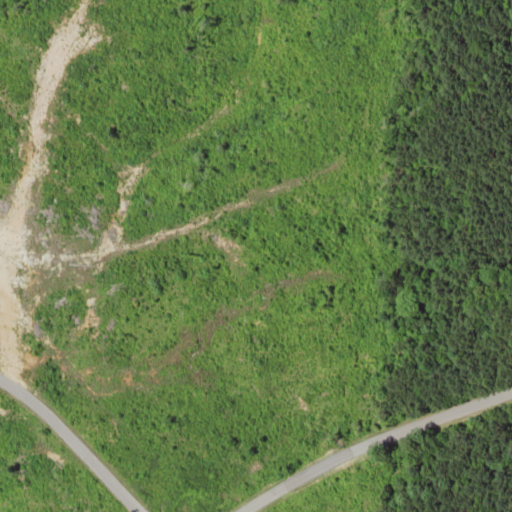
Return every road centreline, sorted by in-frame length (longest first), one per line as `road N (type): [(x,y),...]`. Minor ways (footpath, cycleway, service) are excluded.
road 1 (residential): [(320,511),(511,408)]
road 2 (residential): [(0,390),(129,511)]
